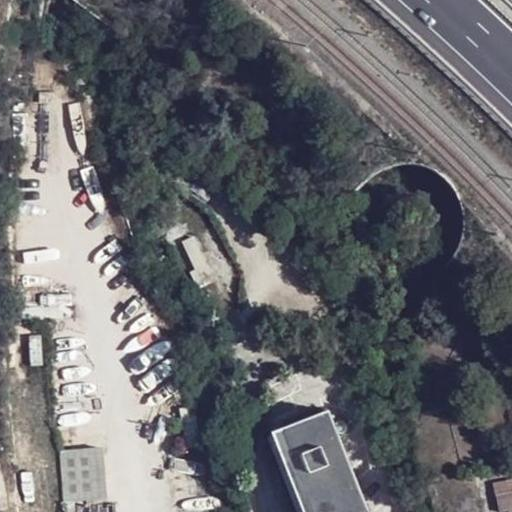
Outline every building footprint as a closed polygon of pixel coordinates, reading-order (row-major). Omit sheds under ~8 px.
[(193,287),(213,278),(194,233),(179,240),(191,268),(186,272),(193,287)] [(369,511),(330,411),(322,414),(360,511),(369,511)] [(360,511),(322,414),(282,430),(314,511),(360,511)] [(273,434),(303,511),(314,511),(282,430),(273,434)] [(59,450),(61,503),(106,501),(103,448),(59,450)]
